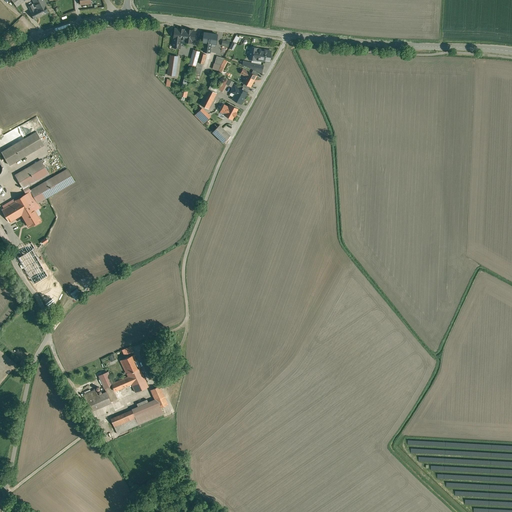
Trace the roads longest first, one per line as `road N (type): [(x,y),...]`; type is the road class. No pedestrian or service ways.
road 1 (unclassified): [(20,273),(48,319),(49,336),(36,359),(6,486)]
road 2 (secondary): [(511,51),(288,34)]
road 3 (unclassified): [(10,490),(107,410),(145,395)]
road 4 (secondary): [(288,34),(125,15)]
road 5 (residential): [(288,34),(231,141)]
road 6 (secondary): [(116,16),(0,51)]
